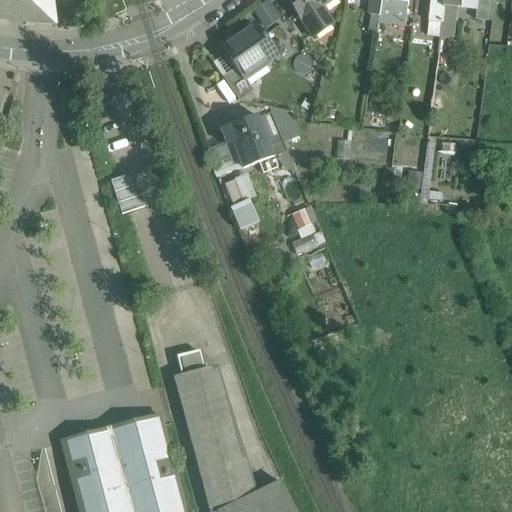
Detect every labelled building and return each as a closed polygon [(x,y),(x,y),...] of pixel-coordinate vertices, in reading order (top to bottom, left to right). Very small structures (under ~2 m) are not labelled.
[(51,0),(0,0),(0,22),(55,28),(51,0)] [(286,0),(313,39),(331,26),(319,8),(330,0),(286,0)] [(431,0),(429,22),(443,24),(445,0),(431,0)] [(459,0),(445,0),(443,24),(456,26),(459,0)] [(381,4),(367,2),(366,15),(379,17),(381,4)] [(252,26),(220,48),(235,70),(242,82),(244,81),(275,59),(261,37),(260,38),(252,26)] [(242,82),(235,70),(222,79),(238,102),(252,93),(244,81),(242,82)] [(286,152),(270,114),(256,120),(268,148),(272,146),(276,156),(286,152)] [(256,119),(221,133),(226,147),(231,145),(242,170),(272,158),(268,148),(256,120),(256,119)] [(496,146),(481,144),(480,158),(495,160),(496,146)] [(132,175),(110,182),(113,193),(136,186),(132,175)] [(234,182),(223,186),(232,208),(243,203),(234,182)] [(136,186),(113,193),(117,204),(140,197),(136,186)] [(140,197),(117,204),(121,216),(143,209),(140,197)] [(247,208),(235,213),(242,227),(253,222),(247,208)] [(305,211),(292,216),(298,231),(311,226),(305,211)] [(198,353),(177,359),(181,377),(202,371),(198,353)] [(257,493),(223,366),(202,371),(181,377),(179,377),(215,511),(218,511),(255,494),(257,493)] [(184,511),(162,427),(94,444),(92,435),(61,443),(79,511),(184,511)] [(292,511),(278,483),(257,493),(255,494),(263,511),(292,511)] [(263,511),(255,494),(218,511),(263,511)]
